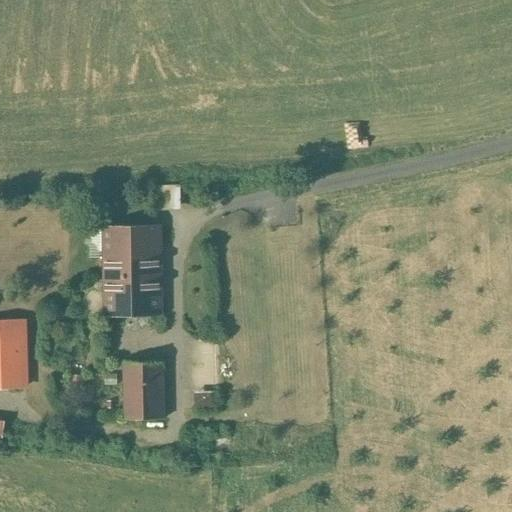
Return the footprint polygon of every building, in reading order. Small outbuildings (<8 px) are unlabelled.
[(180,185),(153,186),(153,210),(180,209),(180,185)] [(161,225),(102,226),(103,263),(162,262),(161,225)] [(162,262),(103,263),(103,291),(104,317),(162,315),(162,262)] [(21,322),(0,323),(0,390),(25,389),(21,322)] [(219,340),(188,341),(190,391),(221,390),(219,340)] [(163,362),(123,363),(124,419),(164,418),(163,362)] [(215,391),(195,392),(195,408),(215,408),(215,391)]
